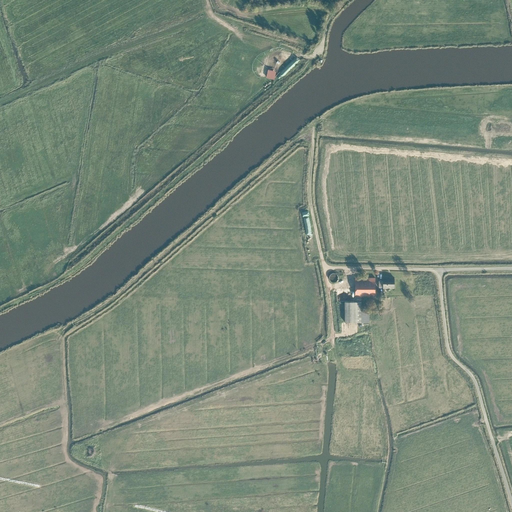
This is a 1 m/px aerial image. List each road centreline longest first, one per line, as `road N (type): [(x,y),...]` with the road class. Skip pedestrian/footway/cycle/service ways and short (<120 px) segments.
road 1 (track): [(312,55),(78,265),(0,308)]
road 2 (track): [(311,138),(289,145),(105,304),(59,333)]
road 3 (track): [(439,270),(448,346),(477,380),(511,503)]
road 4 (track): [(212,15),(0,102)]
road 5 (unclassified): [(511,269),(324,269)]
road 6 (unclassified): [(324,269),(309,197),(311,132)]
